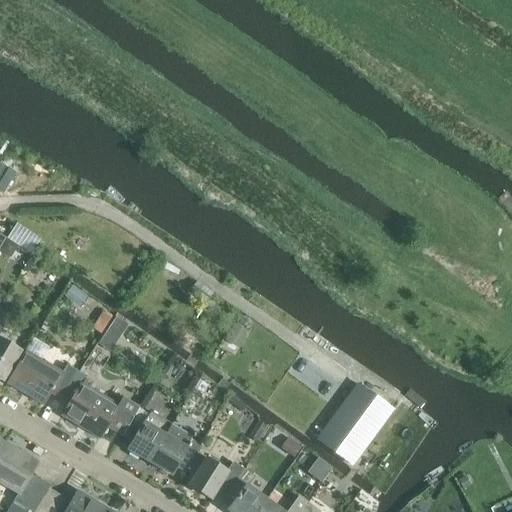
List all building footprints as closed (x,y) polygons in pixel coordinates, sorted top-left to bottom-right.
[(18,221),(8,237),(33,252),(43,237),(18,221)] [(6,240),(0,251),(11,258),(17,246),(6,240)] [(31,256),(21,272),(23,273),(28,272),(36,259),(31,256)] [(197,283),(190,294),(207,304),(213,293),(197,283)] [(73,286),(66,296),(82,307),(89,298),(73,286)] [(102,313),(92,329),(100,334),(110,318),(102,313)] [(116,317),(104,336),(115,344),(127,325),(116,317)] [(0,380),(3,382),(21,352),(0,339),(0,334),(5,327),(0,323),(0,380)] [(235,323),(227,337),(240,345),(249,332),(235,323)] [(25,352),(6,384),(44,406),(51,394),(60,399),(76,372),(68,367),(66,366),(62,373),(25,352)] [(76,372),(60,399),(69,404),(62,417),(100,439),(107,428),(122,436),(139,408),(123,399),(118,406),(89,389),(93,383),(88,380),(89,379),(76,372)] [(317,440),(352,466),(393,411),(358,385),(317,440)] [(233,397),(230,401),(243,412),(247,407),(233,397)] [(139,408),(122,436),(132,442),(127,450),(149,463),(172,425),(150,412),(149,415),(139,408)] [(258,421),(248,437),(256,443),(267,427),(258,421)] [(172,425),(149,463),(171,476),(176,468),(185,473),(201,446),(192,440),(193,437),(172,425)] [(5,443),(0,452),(0,483),(18,494),(14,501),(31,511),(35,511),(49,490),(51,486),(31,475),(38,462),(5,443)] [(206,459),(189,487),(211,500),(218,490),(226,496),(244,472),(244,471),(233,464),(227,472),(206,459)] [(255,470),(250,466),(245,473),(250,476),(255,470)] [(244,472),(226,496),(234,502),(228,511),(229,511),(257,511),(267,500),(247,486),(253,478),(250,476),(245,473),(244,472)] [(464,477),(458,481),(463,489),(470,485),(464,477)] [(35,511),(109,511),(110,511),(78,491),(70,503),(60,497),(49,490),(35,511)] [(125,501),(118,497),(112,507),(119,511),(125,501)] [(282,511),(267,500),(257,511),(301,511),(307,503),(299,497),(287,511),(282,511)] [(318,511),(307,503),(301,511),(318,511)]
